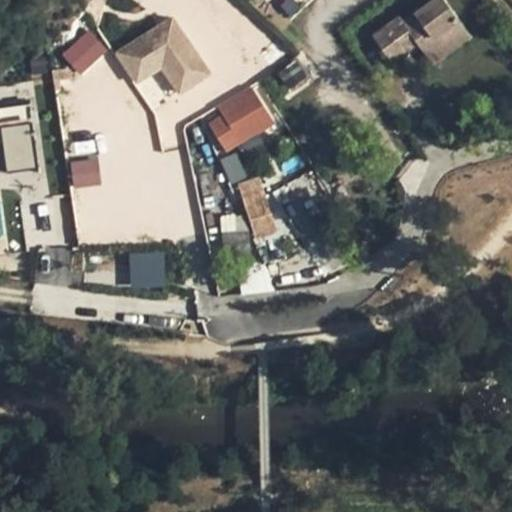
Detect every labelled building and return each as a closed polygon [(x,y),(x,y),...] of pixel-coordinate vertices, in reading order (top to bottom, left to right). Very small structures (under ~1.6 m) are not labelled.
[(465,28),(444,0),(431,0),(403,20),(399,16),(372,35),(391,61),(405,50),(406,53),(418,44),(426,56),(465,28)] [(173,19),(116,56),(138,91),(165,73),(179,95),(210,74),(173,19)] [(465,28),(426,56),(432,64),(471,36),(465,28)] [(77,74),(107,53),(90,30),(61,51),(77,74)] [(273,125),(252,89),(220,108),(224,115),(211,123),(228,152),(273,125)] [(6,171),(36,168),(29,104),(0,107),(0,146),(3,147),(6,171)] [(232,184),(247,179),(239,156),(224,161),(232,184)] [(74,163),(76,188),(99,187),(97,162),(74,163)] [(255,240),(278,233),(260,178),(238,185),(255,240)] [(345,245),(358,236),(347,219),(334,227),(345,245)] [(224,256),(250,253),(248,230),(222,232),(224,256)] [(130,287),(165,286),(164,251),(128,252),(130,287)]
